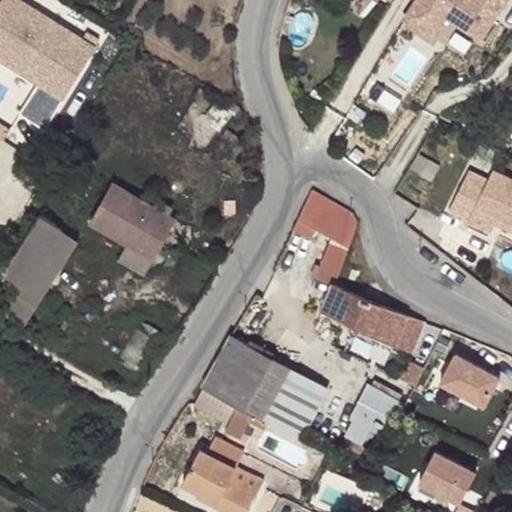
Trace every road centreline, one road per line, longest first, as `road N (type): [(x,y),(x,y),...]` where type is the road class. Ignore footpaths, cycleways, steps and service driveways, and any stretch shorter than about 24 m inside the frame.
road 1 (residential): [(284,158),(277,202),(100,511)]
road 2 (residential): [(284,158),(356,182),(374,204),(390,261),(407,283),(511,338)]
road 3 (unknown): [(374,204),(439,100),(489,85),(511,61)]
road 4 (residential): [(261,0),(255,68),(284,158)]
